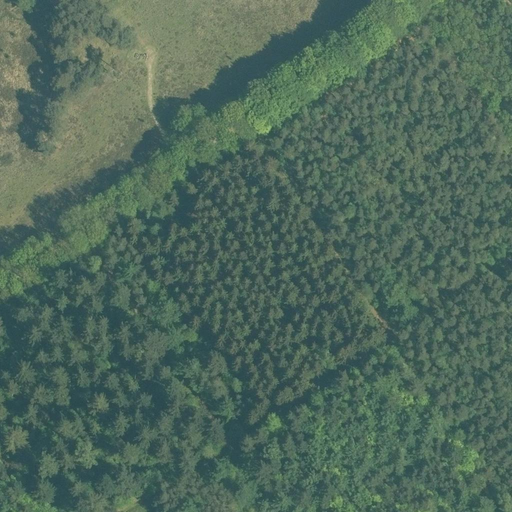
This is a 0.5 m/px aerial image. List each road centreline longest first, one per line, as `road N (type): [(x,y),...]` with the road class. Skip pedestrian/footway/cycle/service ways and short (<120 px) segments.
road 1 (track): [(248,121),(389,341)]
road 2 (track): [(248,121),(421,0)]
road 3 (track): [(389,341),(501,511)]
road 4 (track): [(89,233),(248,121)]
road 5 (track): [(389,341),(233,446)]
road 6 (track): [(411,6),(511,140)]
road 7 (track): [(511,260),(389,341)]
road 8 (track): [(233,446),(115,511)]
